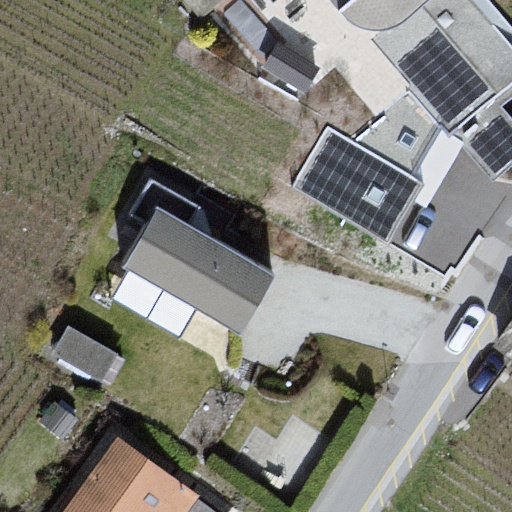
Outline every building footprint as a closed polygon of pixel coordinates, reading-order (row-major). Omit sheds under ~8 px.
[(503,18),(488,0),(339,0),(337,2),(411,89),(356,139),(327,124),(292,185),(392,242),(425,182),(417,176),(444,125),(494,182),(511,167),(511,113),(504,103),(511,96),(511,49),(491,26),(503,18)] [(320,67),(277,41),(263,63),(262,65),(305,91),(320,67)] [(155,211),(123,268),(241,335),(267,280),(155,211)] [(511,319),(496,344),(511,354),(511,319)] [(117,445),(66,511),(193,511),(198,506),(117,445)]
